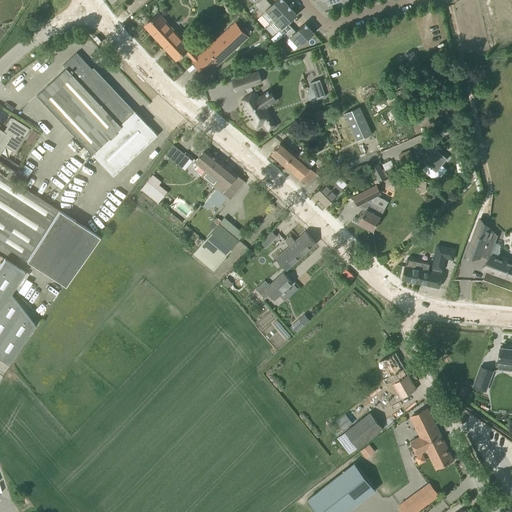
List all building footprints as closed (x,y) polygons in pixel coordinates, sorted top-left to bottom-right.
[(255,0),(257,2),(254,4),(256,6),(259,8),(267,0),(255,0)] [(289,6),(283,0),(282,0),(283,0),(282,0),(276,0),(271,5),(267,0),(259,8),(263,13),(261,14),(269,23),(289,6)] [(279,31),(283,35),(292,27),(288,23),(297,14),(291,8),(291,9),(288,6),(289,6),(269,23),(277,32),(279,31)] [(206,74),(247,36),(235,23),(198,58),(189,48),(189,47),(158,14),(145,25),(177,59),(186,50),(195,60),(194,61),(206,74)] [(296,32),(292,27),(283,35),(287,40),(290,37),(299,46),(313,33),(308,26),(307,27),(305,24),(305,23),(296,32)] [(346,47),(324,54),(328,65),(335,63),(340,81),(355,77),(346,47)] [(413,51),(405,54),(410,69),(419,65),(413,51)] [(113,177),(158,135),(135,111),(133,112),(77,52),(64,65),(66,68),(37,95),(44,102),(113,177)] [(258,71),(240,78),(241,79),(243,78),(245,86),(243,87),(244,88),(249,95),(243,99),(247,105),(243,107),(256,127),(263,123),(267,121),(267,122),(270,120),(269,119),(272,117),(265,107),(270,104),(263,94),(259,97),(255,91),(254,91),(251,86),(262,82),(258,71)] [(320,79),(311,82),(317,99),(326,96),(320,79)] [(360,107),(344,114),(357,141),(372,134),(360,107)] [(311,113),(314,122),(325,118),(321,109),(311,113)] [(0,129),(0,160),(15,170),(19,165),(9,159),(9,160),(0,154),(0,153),(5,145),(14,151),(28,128),(21,123),(12,118),(3,132),(0,129)] [(32,144),(37,132),(31,129),(25,140),(32,144)] [(460,132),(451,133),(454,150),(463,149),(460,132)] [(277,146),(271,154),(300,179),(301,178),(306,182),(308,184),(317,174),(311,169),(310,168),(311,167),(281,142),(277,146)] [(427,142),(417,155),(420,157),(427,163),(428,163),(436,170),(440,164),(441,164),(446,159),(427,142)] [(174,161),(181,152),(173,145),(166,153),(174,161)] [(200,175),(213,185),(216,181),(220,184),(232,170),(205,148),(199,156),(194,162),(197,164),(195,166),(195,167),(196,170),(195,170),(200,175)] [(408,148),(398,152),(402,162),(412,158),(408,148)] [(0,243),(27,261),(65,285),(99,236),(59,210),(10,179),(16,170),(15,170),(0,160),(0,243)] [(378,162),(370,167),(378,182),(386,177),(388,175),(384,168),(382,169),(378,162)] [(15,174),(26,180),(31,168),(21,163),(15,174)] [(216,181),(213,185),(230,199),(245,181),(232,170),(220,184),(216,181)] [(156,198),(164,189),(159,184),(161,181),(153,174),(142,187),(156,198)] [(326,205),(333,198),(342,189),(332,179),(330,180),(326,183),(315,194),(326,205)] [(373,230),(378,221),(380,217),(380,216),(384,209),(377,206),(372,203),(370,199),(381,194),(377,185),(353,197),(357,205),(361,203),(364,208),(366,210),(359,222),(373,230)] [(479,218),(464,259),(480,259),(481,257),(487,259),(485,265),(487,266),(486,268),(511,278),(511,262),(491,254),(496,243),(498,236),(491,229),(492,229),(479,218)] [(205,240),(224,257),(239,240),(219,223),(205,240)] [(173,225),(169,230),(173,233),(177,229),(173,225)] [(275,258),(286,270),(316,243),(306,231),(298,238),(295,241),(291,236),(285,241),(289,246),(275,258)] [(431,271),(428,271),(429,263),(407,259),(406,266),(405,266),(402,279),(439,287),(441,277),(441,274),(445,258),(453,259),(456,247),(437,244),(431,271)] [(0,358),(8,364),(34,324),(10,293),(24,272),(4,259),(0,265),(0,358)] [(265,280),(256,289),(264,298),(269,294),(275,300),(293,283),(283,272),(269,284),(265,280)] [(500,347),(498,369),(511,370),(511,346),(508,346),(508,347),(500,347)] [(387,357),(379,361),(388,376),(382,380),(386,385),(392,382),(401,398),(408,394),(416,388),(395,352),(387,357)] [(486,391),(493,371),(480,366),(473,386),(486,391)] [(427,408),(410,417),(419,436),(410,440),(417,455),(426,451),(435,468),(444,464),(453,460),(427,408)] [(345,432),(358,448),(383,428),(370,412),(345,432)] [(364,458),(375,451),(369,443),(359,450),(364,458)] [(354,463),(307,499),(317,511),(347,511),(376,490),(354,463)] [(398,506),(402,511),(415,511),(438,495),(430,483),(398,506)]
